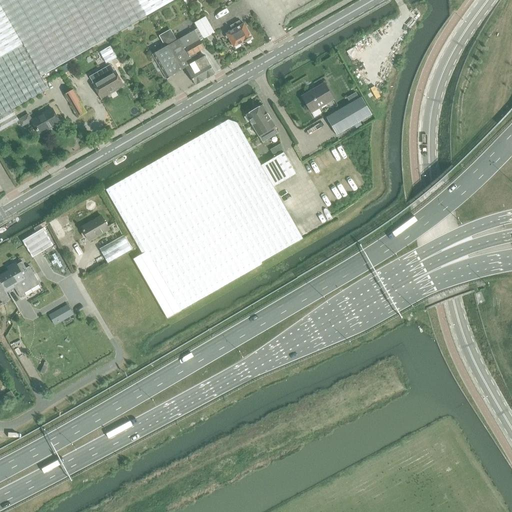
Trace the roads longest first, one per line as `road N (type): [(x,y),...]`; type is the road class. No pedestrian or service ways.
road 1 (primary): [(511,140),(387,246),(0,470)]
road 2 (primary): [(0,498),(411,278)]
road 3 (tertiary): [(511,430),(481,379),(451,299),(428,163),(440,73),(487,0)]
road 4 (tertiary): [(0,216),(372,0)]
road 5 (unclassified): [(111,339),(117,362),(0,427)]
road 6 (primary): [(411,278),(458,238),(511,216)]
